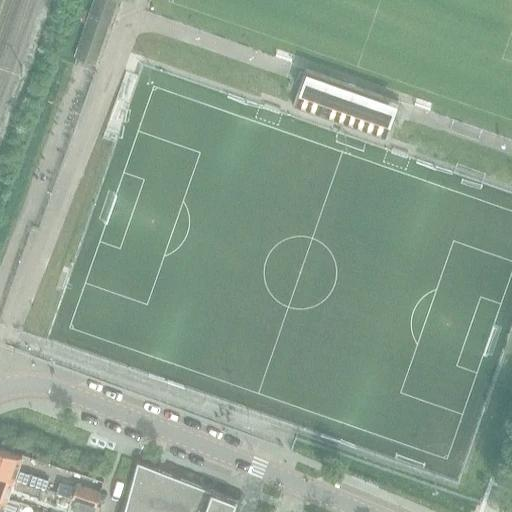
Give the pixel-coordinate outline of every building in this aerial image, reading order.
[(94,61),(115,0),(93,0),(75,55),(94,61)] [(397,100),(304,67),(292,103),(384,136),(397,100)] [(0,471),(26,480),(29,472),(19,468),(18,472),(14,471),(20,454),(0,446),(0,471)] [(231,511),(235,498),(137,460),(122,511),(231,511)] [(13,484),(38,494),(41,486),(26,480),(0,471),(0,494),(5,496),(11,480),(14,481),(13,484)] [(76,481),(74,487),(59,481),(56,489),(77,497),(95,503),(100,490),(76,481)] [(0,511),(9,511),(5,510),(4,511),(0,511),(5,496),(0,494),(0,511)]
